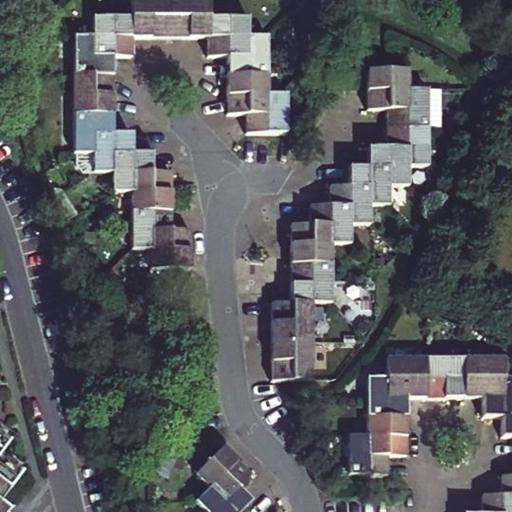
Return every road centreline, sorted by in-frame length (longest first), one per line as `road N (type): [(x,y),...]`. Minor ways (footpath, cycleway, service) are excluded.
road 1 (residential): [(308,511),(298,483),(251,429),(232,390),(210,174)]
road 2 (residential): [(0,229),(70,511)]
road 3 (residential): [(210,174),(288,167),(345,126)]
